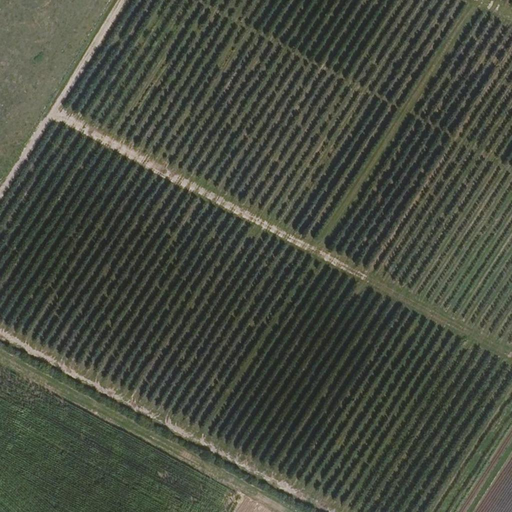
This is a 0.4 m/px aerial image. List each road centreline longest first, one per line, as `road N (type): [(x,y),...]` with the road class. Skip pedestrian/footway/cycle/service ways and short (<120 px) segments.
road 1 (track): [(121,0),(52,115),(511,355)]
road 2 (track): [(330,511),(0,332)]
